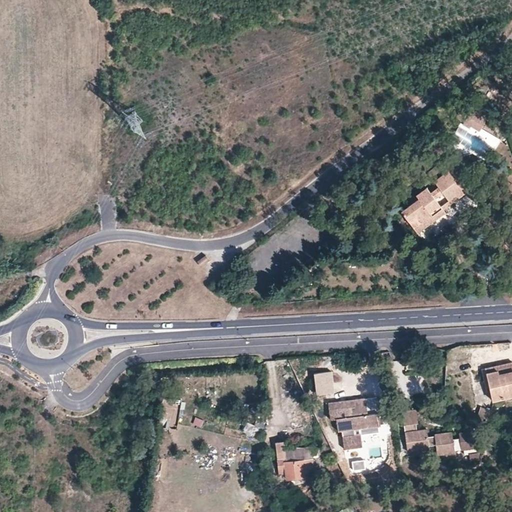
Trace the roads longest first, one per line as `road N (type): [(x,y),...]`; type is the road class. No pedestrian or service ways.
road 1 (unclassified): [(511,45),(249,235),(204,245),(98,239),(62,256),(49,287)]
road 2 (residential): [(53,386),(66,403),(86,404),(119,368),(141,358),(511,337)]
road 3 (tertiary): [(511,312),(171,330)]
